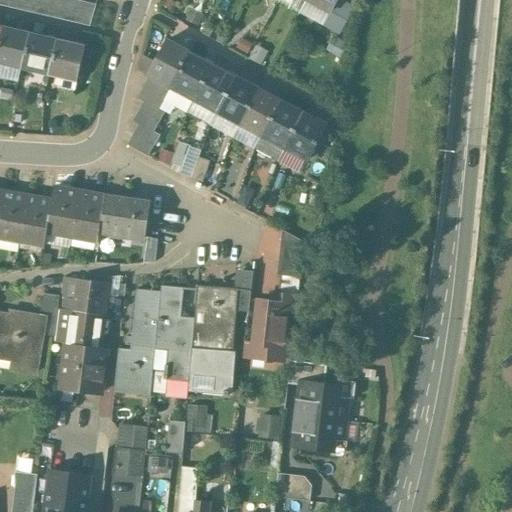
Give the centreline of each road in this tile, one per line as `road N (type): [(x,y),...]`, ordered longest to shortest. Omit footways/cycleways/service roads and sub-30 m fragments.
road 1 (primary): [(476,0),(443,338),(403,511)]
road 2 (residential): [(103,147),(206,194),(216,238),(209,256),(0,278)]
road 3 (residential): [(103,147),(141,0)]
